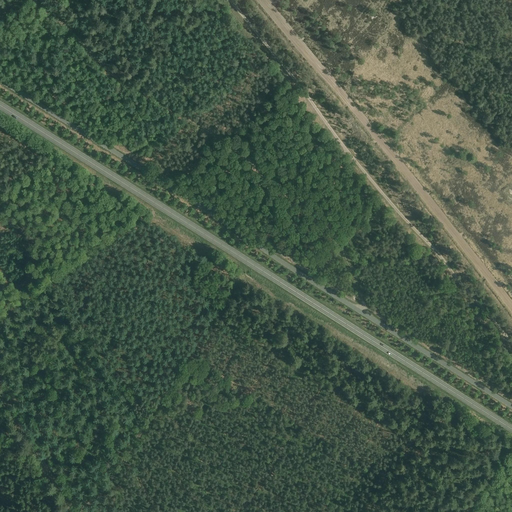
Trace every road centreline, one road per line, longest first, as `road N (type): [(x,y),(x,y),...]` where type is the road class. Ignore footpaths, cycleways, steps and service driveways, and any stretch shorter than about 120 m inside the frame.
road 1 (unclassified): [(511,406),(0,79)]
road 2 (primary): [(511,429),(0,105)]
road 3 (track): [(365,314),(330,230),(226,141),(126,85),(40,0)]
road 4 (track): [(511,344),(231,0)]
road 5 (track): [(264,0),(511,307)]
road 6 (track): [(71,511),(0,390)]
